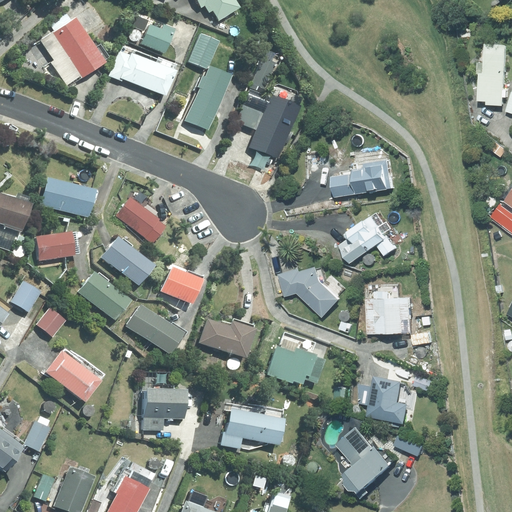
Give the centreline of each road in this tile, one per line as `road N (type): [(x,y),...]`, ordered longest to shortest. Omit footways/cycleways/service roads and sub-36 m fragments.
road 1 (residential): [(239,215),(196,177),(0,102)]
road 2 (unknown): [(259,238),(269,302),(281,319),(357,344),(407,343)]
